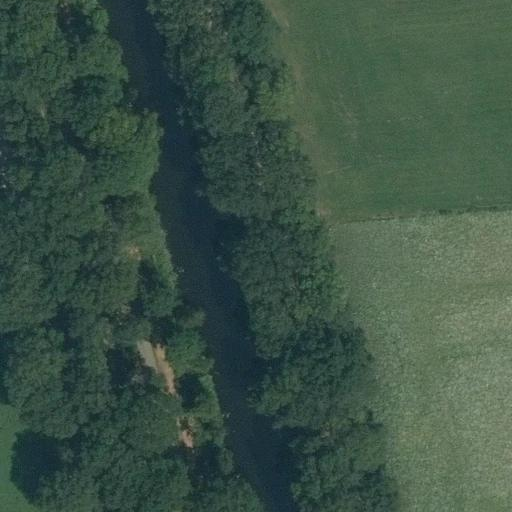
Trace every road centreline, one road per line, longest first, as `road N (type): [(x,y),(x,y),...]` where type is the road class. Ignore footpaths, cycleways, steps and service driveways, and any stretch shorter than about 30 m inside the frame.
road 1 (unclassified): [(43,0),(188,511)]
road 2 (track): [(351,511),(208,0)]
road 3 (track): [(0,143),(104,511)]
